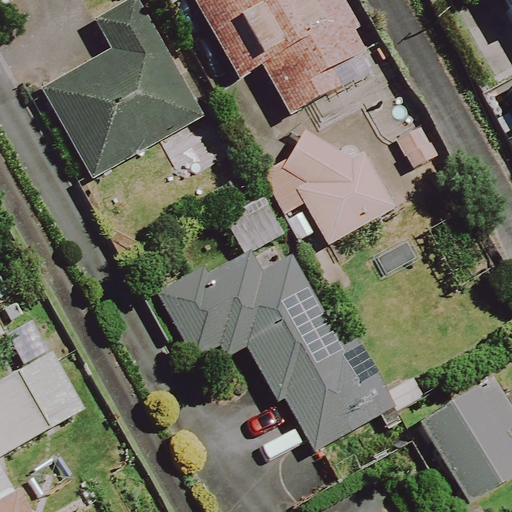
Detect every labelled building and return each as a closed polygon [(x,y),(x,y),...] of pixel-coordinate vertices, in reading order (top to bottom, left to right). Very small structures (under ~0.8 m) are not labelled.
[(184,0),(229,91),(256,78),(280,126),(363,85),(321,0),(184,0)] [(193,130),(127,6),(92,25),(110,58),(37,97),(85,187),(193,130)] [(511,91),(500,98),(511,121),(511,91)] [(323,253),(387,217),(355,161),(342,168),(325,137),(254,177),(279,221),(298,210),(323,253)] [(335,354),(284,263),(213,303),(198,276),(151,303),(188,369),(234,343),(272,410),(278,407),(309,462),(358,434),(347,416),(375,400),(346,348),(335,354)] [(0,462),(78,420),(46,363),(0,388),(0,462)] [(465,511),(511,482),(511,465),(469,398),(412,433),(462,511),(465,511)] [(0,511),(15,511),(0,483),(0,511)]
